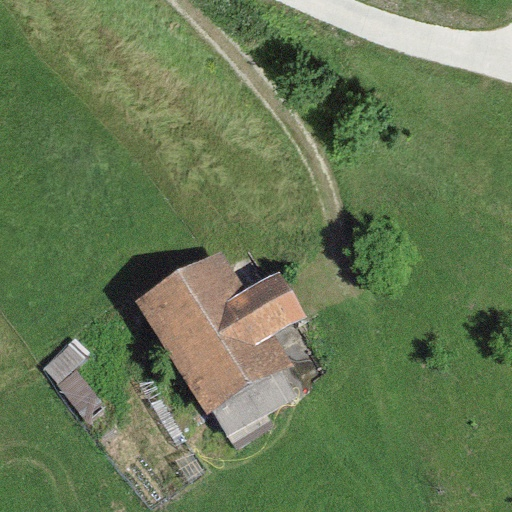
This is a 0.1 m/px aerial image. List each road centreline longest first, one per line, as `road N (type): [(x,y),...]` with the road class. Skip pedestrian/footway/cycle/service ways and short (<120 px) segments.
road 1 (track): [(177,0),(294,130),(325,193),(416,511)]
road 2 (residential): [(511,67),(278,0)]
